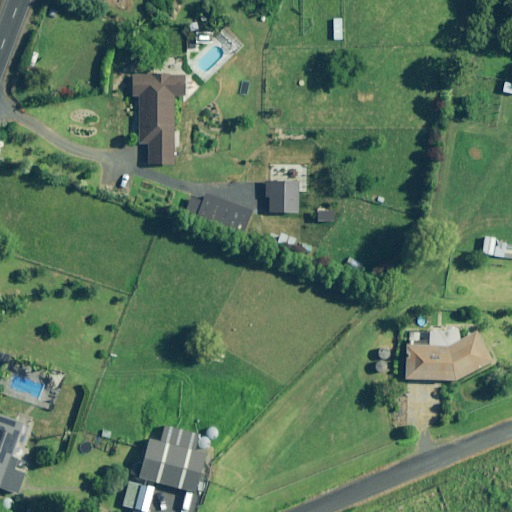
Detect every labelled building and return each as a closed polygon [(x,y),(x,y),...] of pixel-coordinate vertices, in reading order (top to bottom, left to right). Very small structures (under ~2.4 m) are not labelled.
[(267,0),(265,6),(268,7),(267,11),(274,14),(276,10),(280,11),(284,0),(267,0)] [(342,17),(332,17),(332,39),(342,39),(342,17)] [(212,31),(195,32),(195,42),(212,42),(212,31)] [(184,74),(130,73),(130,95),(139,96),(138,143),(147,143),(147,162),(171,163),(173,96),(183,96),(184,74)] [(511,81),(503,80),(501,91),(511,92),(511,81)] [(196,165),(192,176),(209,183),(213,171),(196,165)] [(506,239),(484,236),(481,253),(504,256),(506,239)] [(458,342),(458,331),(428,331),(428,344),(406,344),(406,377),(457,379),(491,361),(475,331),(458,342)] [(389,347),(378,347),(378,357),(389,358),(389,347)] [(388,366),(380,359),(372,367),(381,375),(388,366)] [(23,422),(0,413),(0,487),(16,493),(24,473),(13,469),(17,458),(11,456),(23,422)] [(208,454),(150,439),(141,478),(198,492),(208,454)] [(153,488),(130,481),(123,505),(146,511),(153,488)]
